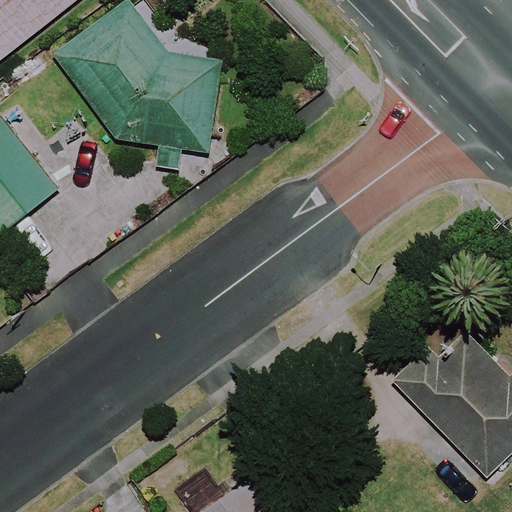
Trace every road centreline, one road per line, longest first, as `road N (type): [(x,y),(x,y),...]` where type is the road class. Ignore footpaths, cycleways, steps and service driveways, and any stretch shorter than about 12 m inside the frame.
road 1 (residential): [(496,87),(0,459)]
road 2 (secondary): [(496,87),(447,57),(391,0)]
